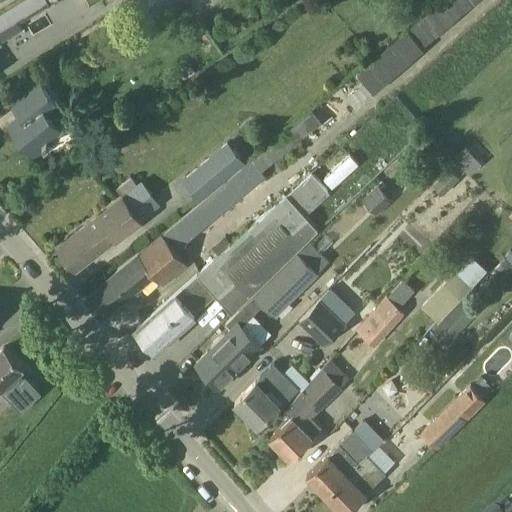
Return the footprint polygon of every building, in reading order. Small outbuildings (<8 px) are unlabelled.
[(46,0),(26,0),(0,16),(0,36),(50,5),(46,0)] [(174,0),(132,0),(130,2),(142,21),(174,0)] [(468,11),(459,0),(442,0),(408,29),(423,48),(468,11)] [(374,93),(401,70),(383,50),(356,72),(374,93)] [(36,80),(11,100),(22,113),(10,124),(37,158),(51,147),(46,141),(59,130),(47,115),(58,106),(36,80)] [(182,180),(200,201),(247,161),(230,141),(182,180)] [(467,144),(455,156),(471,172),(483,160),(467,144)] [(252,159),(163,234),(177,251),(236,201),(241,208),(251,200),(245,193),(265,175),(252,159)] [(459,177),(450,168),(434,184),(443,194),(459,177)] [(331,194),(312,172),(287,194),(286,192),(196,273),(215,293),(232,312),(298,251),(321,230),(307,215),(331,194)] [(137,184),(131,176),(116,187),(123,195),(137,184)] [(142,181),(123,196),(59,246),(75,268),(140,217),(135,212),(154,197),(142,181)] [(375,183),(362,196),(377,212),(391,199),(375,183)] [(453,224),(438,240),(451,252),(465,235),(453,224)] [(163,234),(162,233),(86,297),(103,317),(154,274),(163,284),(187,263),(177,251),(163,234)] [(219,386),(261,345),(242,326),(264,303),(275,313),(317,271),(298,251),(226,323),(231,328),(196,363),(219,386)] [(496,267),(505,275),(511,267),(511,264),(504,257),(496,267)] [(424,336),(438,322),(474,285),(457,268),(421,306),(422,307),(409,321),(424,336)] [(155,349),(215,293),(196,273),(136,328),(155,349)] [(403,280),(388,297),(399,308),(415,290),(403,280)] [(342,296),(331,286),(299,320),(325,345),(346,323),(330,308),(342,296)] [(478,299),(472,293),(432,333),(439,339),(478,299)] [(405,313),(399,308),(388,297),(387,296),(356,330),(375,347),(405,313)] [(281,358),(299,348),(291,334),(274,344),(281,358)] [(0,389),(0,390),(24,368),(4,347),(0,350),(0,389)] [(302,390),(308,396),(294,410),(279,424),(281,426),(270,437),(290,458),(312,437),(312,436),(321,427),(311,416),(350,378),(333,359),(302,390)] [(298,388),(274,363),(256,381),(235,402),(258,425),(279,404),(282,407),(298,388)] [(482,375),(472,385),(484,398),(494,388),(482,375)] [(423,431),(437,445),(470,412),(456,399),(423,431)] [(325,494),(366,454),(372,449),(353,429),(306,475),(325,494)] [(386,474),(366,454),(325,494),(342,511),(346,511),(366,493),(386,474)] [(494,508),(496,511),(511,511),(511,509),(504,500),(494,508)]
